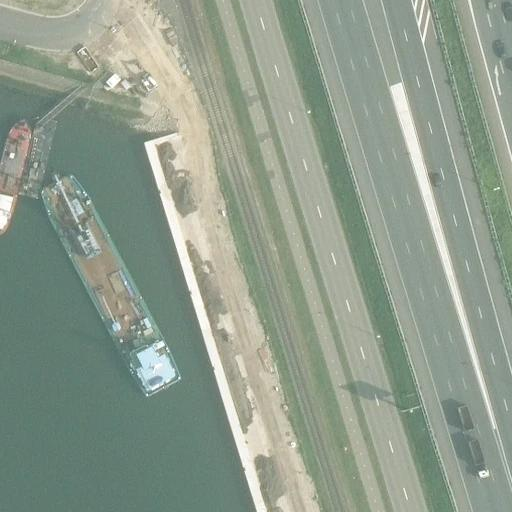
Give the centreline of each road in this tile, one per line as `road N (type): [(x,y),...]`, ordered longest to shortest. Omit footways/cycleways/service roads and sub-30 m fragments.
road 1 (motorway): [(343,0),(472,430),(507,511)]
road 2 (unclassified): [(411,511),(255,0)]
road 3 (motorway): [(395,0),(511,439)]
